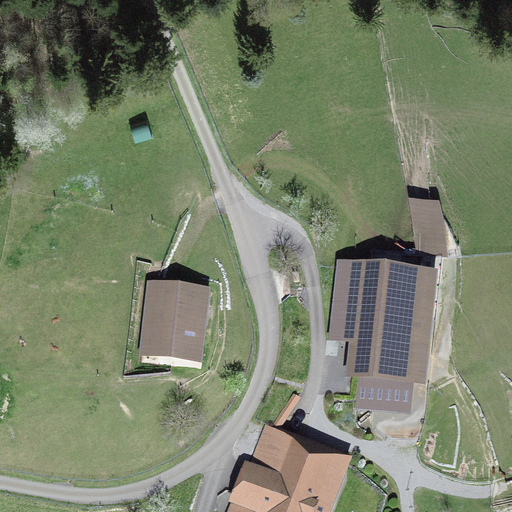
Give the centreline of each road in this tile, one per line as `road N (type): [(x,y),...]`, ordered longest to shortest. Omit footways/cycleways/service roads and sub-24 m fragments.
road 1 (unclassified): [(148,0),(261,283),(268,333),(262,373),(245,411),(213,449),(145,488),(100,496),(0,483)]
road 2 (track): [(242,221),(285,231),(304,252),(318,345),(314,418),(328,434),(397,468),(406,511)]
